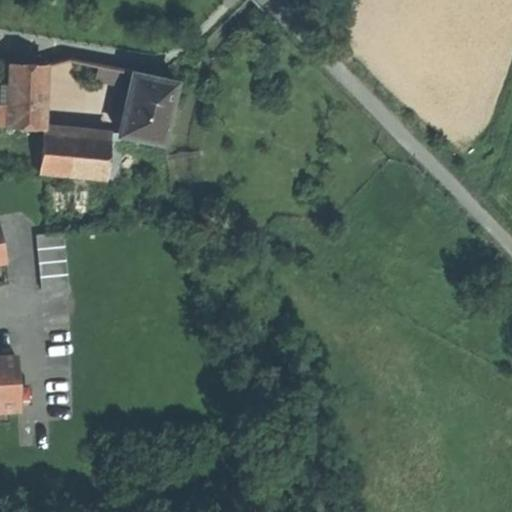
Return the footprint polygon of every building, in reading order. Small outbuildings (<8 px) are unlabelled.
[(25,64),(10,64),(8,102),(7,124),(38,126),(39,121),(39,115),(41,65),(25,64)] [(175,80),(132,70),(117,133),(161,142),(175,80)] [(0,123),(7,124),(8,102),(0,101),(0,123)] [(110,134),(43,128),(39,171),(106,177),(110,134)] [(62,229),(36,232),(41,287),(68,284),(62,229)] [(0,237),(0,283),(9,281),(0,237)] [(15,353),(0,353),(0,407),(18,407),(15,353)]
